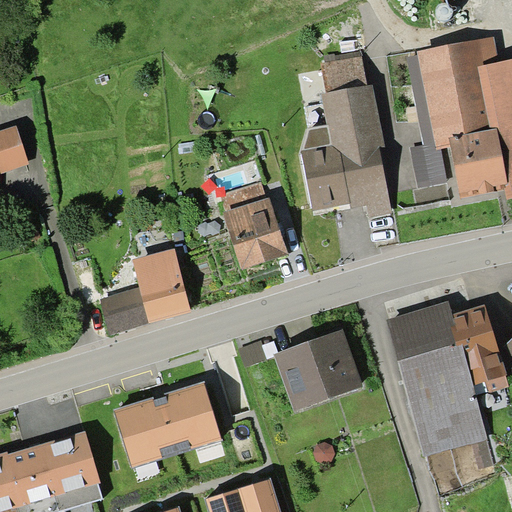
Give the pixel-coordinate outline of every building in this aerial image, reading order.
[(447,27),(449,25),(451,22),(452,19),(451,15),(450,12),(447,11),(443,10),(440,10),(437,12),(435,15),(435,18),(435,22),(437,25),(440,27),(443,27),(447,27)] [(485,46),(419,59),(437,150),(450,147),(460,198),(511,187),(511,76),(492,80),(485,46)] [(310,210),(386,196),(360,63),(320,71),(331,129),(307,133),(300,157),(310,210)] [(0,171),(23,164),(13,133),(0,137),(0,171)] [(241,269),(282,256),(260,188),(220,201),(241,269)] [(187,313),(174,263),(173,259),(136,268),(138,288),(139,293),(100,305),(108,335),(147,322),(147,323),(187,313)] [(446,438),(467,433),(481,429),(472,398),(505,388),(503,377),(482,311),(450,320),(451,322),(391,339),(407,401),(403,402),(407,416),(411,415),(422,456),(448,449),(446,438)] [(337,336),(276,357),(295,411),(356,389),(337,336)] [(218,436),(201,384),(118,410),(134,462),(218,436)] [(83,437),(48,447),(66,511),(101,501),(83,437)] [(470,443),(476,464),(478,471),(492,467),(484,439),(470,443)] [(48,447),(13,458),(28,511),(62,511),(66,511),(48,447)] [(28,511),(13,458),(0,461),(0,511),(28,511)] [(277,511),(267,481),(210,499),(213,511),(277,511)]
